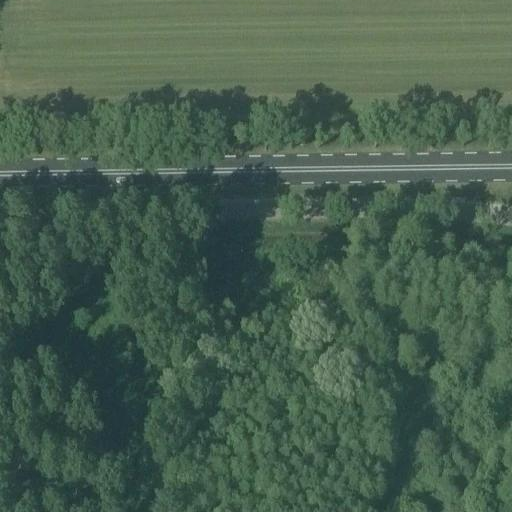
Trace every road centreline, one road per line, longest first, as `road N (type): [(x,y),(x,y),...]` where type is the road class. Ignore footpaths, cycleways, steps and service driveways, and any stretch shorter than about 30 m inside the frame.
road 1 (unclassified): [(511,220),(303,210),(0,216)]
road 2 (primary): [(0,177),(511,168)]
